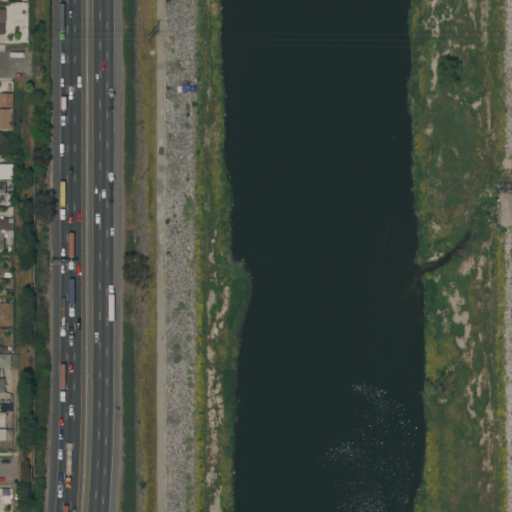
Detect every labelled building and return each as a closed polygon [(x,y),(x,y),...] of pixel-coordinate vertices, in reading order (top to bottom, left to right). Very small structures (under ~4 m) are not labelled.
[(0,107),(0,94),(12,94),(12,107),(0,107)] [(0,108),(12,108),(12,129),(0,129),(0,108)] [(0,178),(0,164),(12,164),(12,178),(0,178)] [(0,183),(5,183),(5,192),(12,192),(12,200),(13,200),(13,201),(12,201),(12,204),(5,204),(5,202),(0,202),(0,183)] [(13,222),(13,229),(0,229),(0,217),(4,217),(4,218),(8,218),(8,208),(13,208),(13,222)] [(11,367),(0,367),(0,353),(10,353),(11,367)] [(0,427),(0,415),(5,415),(5,414),(12,414),(12,427),(0,427)] [(0,438),(0,428),(12,429),(12,439),(0,438)] [(0,511),(0,494),(2,494),(2,488),(12,488),(12,511),(0,511)]
